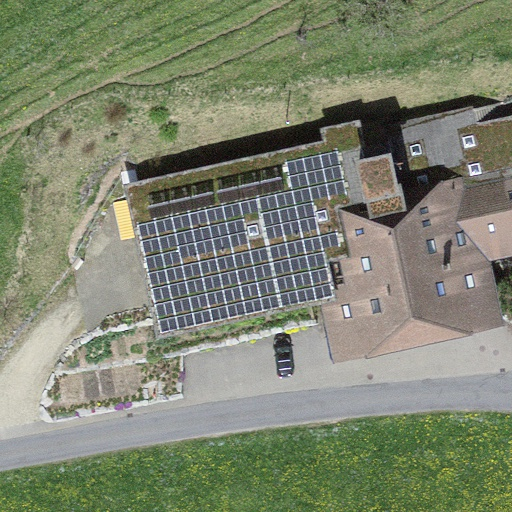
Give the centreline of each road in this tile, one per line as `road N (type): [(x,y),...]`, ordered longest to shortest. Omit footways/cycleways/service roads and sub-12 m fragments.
road 1 (unclassified): [(511,393),(329,403),(0,453)]
road 2 (track): [(0,439),(28,373),(98,273)]
